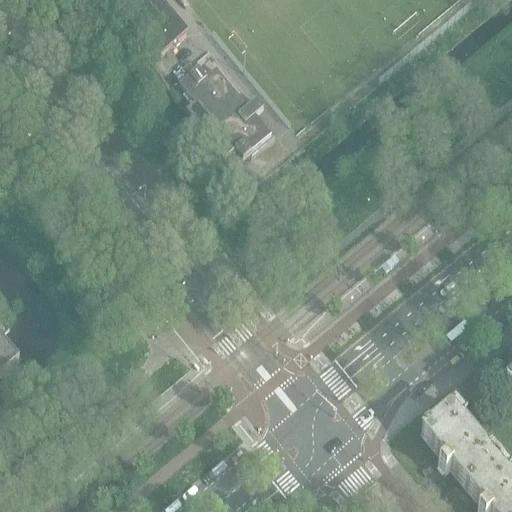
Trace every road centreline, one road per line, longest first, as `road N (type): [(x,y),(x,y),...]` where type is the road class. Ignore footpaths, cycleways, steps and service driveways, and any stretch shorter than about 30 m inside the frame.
road 1 (residential): [(300,416),(0,50)]
road 2 (tertiary): [(511,239),(300,416)]
road 3 (tertiary): [(325,448),(511,293)]
road 4 (tertiary): [(300,416),(186,511)]
